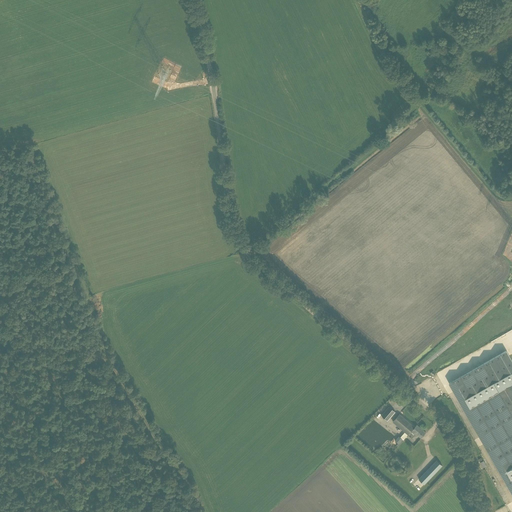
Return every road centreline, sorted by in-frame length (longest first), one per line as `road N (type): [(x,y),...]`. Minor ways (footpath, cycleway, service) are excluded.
road 1 (unclassified): [(478,511),(457,441),(236,242),(209,53),(193,0)]
road 2 (track): [(0,139),(31,142),(130,388),(202,511)]
road 3 (track): [(244,254),(466,59)]
